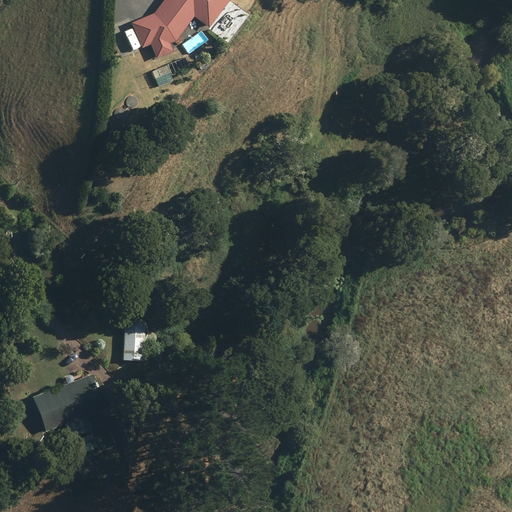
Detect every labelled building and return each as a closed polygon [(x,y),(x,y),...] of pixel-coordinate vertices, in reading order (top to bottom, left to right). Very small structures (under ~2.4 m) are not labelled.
[(209,27),(228,0),(163,0),(155,12),(131,22),(142,47),(150,43),(156,58),(173,51),(169,43),(175,41),(194,15),(209,27)] [(152,71),(159,86),(172,79),(165,65),(152,71)] [(36,273),(45,285),(51,280),(42,269),(36,273)] [(125,320),(123,360),(143,361),(145,321),(125,320)] [(91,429),(86,415),(105,408),(92,374),(37,395),(50,429),(65,423),(71,437),(91,429)] [(107,421),(116,446),(132,440),(123,415),(107,421)]
